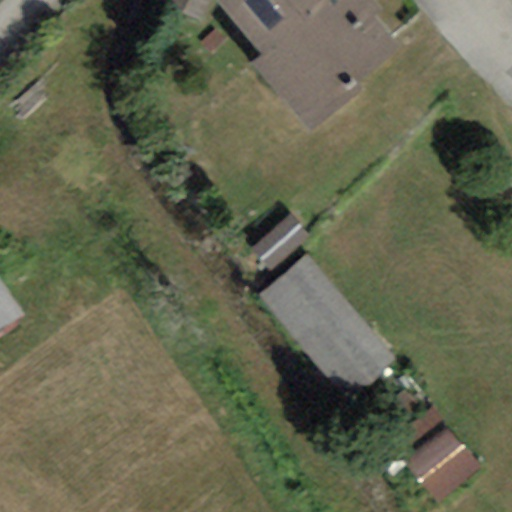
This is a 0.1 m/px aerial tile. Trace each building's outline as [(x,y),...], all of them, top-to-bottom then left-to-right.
[(196,0),(175,0),(193,8),(196,0)] [(360,0),(233,0),(269,42),(258,51),(294,95),(327,68),(339,83),(352,72),(349,69),(383,40),(354,5),(360,0)] [(383,358),(298,253),(258,285),(325,366),(320,371),(350,412),(364,400),(351,384),(383,358)] [(0,318),(15,308),(0,287),(0,318)] [(472,460),(426,407),(387,439),(432,493),(472,460)]
